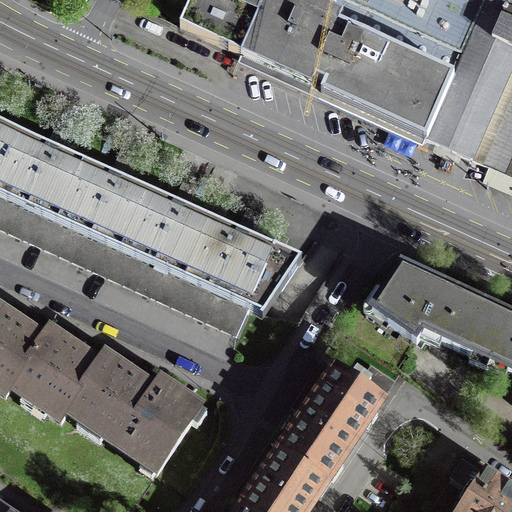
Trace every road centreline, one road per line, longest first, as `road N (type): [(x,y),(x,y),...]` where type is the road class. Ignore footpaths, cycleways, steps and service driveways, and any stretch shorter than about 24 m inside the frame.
road 1 (secondary): [(77,59),(401,208)]
road 2 (residential): [(276,400),(0,271)]
road 3 (residential): [(332,511),(405,411),(431,412),(511,466)]
road 4 (residential): [(401,208),(276,400)]
road 5 (residential): [(276,400),(204,511)]
road 6 (secondary): [(401,208),(511,257)]
